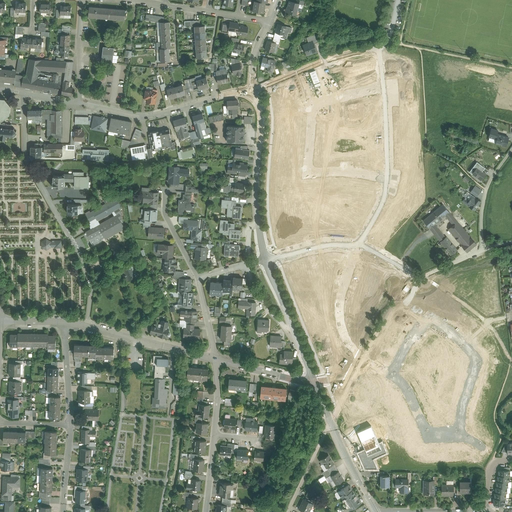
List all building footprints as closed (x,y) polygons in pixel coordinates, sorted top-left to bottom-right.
[(257,1),(255,1),(253,11),(263,13),(265,2),(257,1)] [(297,3),(289,1),(288,7),(287,7),(286,13),(296,15),(297,8),(298,3),(297,3)] [(26,3),(16,3),(15,11),(19,12),(25,12),(26,12),(26,3)] [(50,4),(40,4),(40,12),(50,12),(50,4)] [(71,6),(61,6),(60,14),(66,14),(71,14),(71,6)] [(106,19),(107,8),(89,7),(88,17),(106,19)] [(124,20),(125,10),(107,8),(106,19),(124,20)] [(239,24),(230,22),(229,24),(229,31),(237,32),(238,26),(239,24)] [(286,26),(278,24),(276,33),(282,34),(283,35),(284,35),(285,31),(288,32),(290,33),(292,28),(286,26)] [(23,26),(16,26),(15,34),(23,34),(23,26)] [(238,26),(237,32),(237,34),(247,36),(248,27),(238,26)] [(70,35),(61,34),(61,45),(69,45),(70,35)] [(314,34),(309,36),(312,42),(313,42),(314,44),(318,42),(314,34)] [(23,38),(22,38),(21,49),(27,50),(27,47),(31,47),(32,39),(23,38)] [(42,39),(32,39),(31,47),(35,47),(35,51),(41,51),(42,39)] [(272,42),(268,41),(265,50),(273,52),(276,43),(272,42)] [(312,42),(303,45),(307,55),(310,54),(311,54),(313,53),(316,51),(314,44),(313,42),(312,42)] [(235,43),(233,52),(243,53),(244,45),(238,44),(235,43)] [(69,45),(61,45),(60,49),(56,49),(55,55),(60,55),(68,55),(69,45)] [(114,48),(103,46),(102,54),(113,55),(114,48)] [(113,55),(102,54),(101,61),(112,62),(113,55)] [(25,59),(19,58),(16,71),(16,72),(22,73),(25,59)] [(275,61),(263,58),(261,65),(268,67),(267,71),(272,72),(273,69),(275,61)] [(67,62),(29,59),(26,76),(38,78),(39,72),(40,70),(65,72),(67,62)] [(74,62),(67,62),(65,72),(64,81),(69,81),(69,82),(70,82),(74,62)] [(235,65),(232,65),(234,74),(237,73),(237,74),(241,74),(241,73),(242,73),(240,64),(235,65)] [(13,70),(0,69),(0,80),(14,82),(16,74),(16,72),(16,71),(13,70)] [(226,69),(217,71),(216,72),(216,74),(217,75),(216,75),(218,84),(223,83),(222,83),(228,81),(227,73),(226,69)] [(53,75),(39,72),(38,78),(58,82),(59,75),(54,74),(53,75)] [(23,76),(16,74),(14,82),(14,86),(21,87),(23,76)] [(26,76),(23,76),(21,87),(36,90),(38,78),(26,76)] [(202,78),(196,79),(195,77),(190,79),(193,90),(198,89),(199,90),(206,87),(206,88),(209,87),(206,77),(202,79),(202,78)] [(38,78),(36,90),(58,93),(60,82),(58,82),(38,78)] [(73,88),(69,87),(70,82),(69,82),(69,81),(64,81),(61,94),(71,96),(73,88)] [(183,85),(178,86),(178,87),(175,88),(177,96),(185,94),(183,85)] [(175,88),(171,89),(171,88),(167,90),(169,98),(177,96),(175,88)] [(152,91),(146,90),(145,98),(147,99),(146,102),(147,102),(151,103),(151,102),(155,103),(157,90),(152,89),(152,91)] [(5,99),(0,98),(0,135),(0,136),(0,137),(0,139),(1,139),(1,140),(4,140),(4,139),(5,139),(6,140),(6,139),(6,136),(9,136),(9,137),(10,137),(10,136),(13,137),(14,137),(13,136),(15,135),(16,135),(16,134),(16,132),(17,132),(16,131),(15,131),(14,129),(15,128),(14,128),(13,129),(11,129),(11,128),(11,124),(10,125),(7,124),(7,123),(6,123),(6,124),(3,124),(3,123),(2,123),(2,124),(1,124),(2,120),(3,120),(9,115),(10,106),(5,99)] [(237,100),(227,101),(227,106),(224,106),(224,115),(228,115),(232,114),(232,118),(236,118),(235,114),(237,114),(237,108),(238,108),(237,100)] [(42,119),(42,110),(28,110),(28,119),(32,119),(32,123),(40,123),(40,119),(42,119)] [(202,113),(192,116),(195,124),(204,122),(202,113)] [(223,114),(208,117),(210,123),(224,120),(223,114)] [(107,119),(94,116),(91,129),(105,131),(105,130),(108,131),(109,126),(106,125),(107,119)] [(132,122),(111,117),(109,130),(129,134),(132,122)] [(61,137),(62,133),(57,133),(51,133),(51,118),(49,118),(47,118),(47,119),(47,139),(51,139),(51,137),(61,137)] [(185,118),(174,121),(176,130),(179,140),(184,139),(183,138),(190,137),(190,136),(189,133),(189,132),(187,132),(186,127),(188,127),(185,118)] [(204,122),(195,124),(199,138),(200,138),(203,137),(201,130),(206,128),(204,122)] [(227,133),(243,134),(243,132),(244,132),(245,128),(244,128),(244,126),(228,126),(227,132),(227,133)] [(141,131),(136,129),(133,137),(138,139),(141,131)] [(169,129),(163,130),(164,131),(158,132),(161,147),(166,147),(171,146),(172,150),(175,149),(174,142),(172,142),(171,137),(169,129)] [(509,137),(497,134),(498,131),(492,129),(489,137),(497,139),(496,142),(502,144),(502,145),(506,146),(509,137)] [(448,137),(477,146),(479,139),(450,130),(448,137)] [(158,131),(150,132),(150,134),(148,134),(151,148),(151,150),(161,149),(161,147),(158,132),(158,131)] [(243,134),(227,133),(227,134),(226,135),(227,135),(227,141),(243,142),(243,140),(244,140),(244,136),(243,136),(243,134)] [(131,141),(122,139),(121,147),(128,147),(131,141)] [(62,144),(44,144),(44,151),(44,153),(46,153),(50,152),(62,152),(62,144)] [(143,146),(131,148),(132,154),(135,154),(136,159),(145,157),(144,153),(147,153),(147,149),(144,150),(143,146)] [(37,147),(31,147),(31,157),(35,157),(41,157),(41,156),(45,156),(46,156),(46,153),(44,153),(44,151),(41,151),(41,147),(37,147)] [(109,160),(109,149),(83,149),(83,154),(87,154),(87,159),(109,160)] [(240,150),(235,149),(236,149),(236,157),(234,156),(234,157),(248,159),(249,151),(247,150),(247,151),(240,150)] [(235,164),(234,164),(233,167),(233,171),(235,171),(240,172),(246,173),(247,165),(235,163),(235,164)] [(480,170),(477,167),(472,174),(481,180),(486,174),(480,170)] [(178,169),(169,168),(169,174),(170,174),(169,183),(178,184),(179,176),(189,176),(189,169),(178,169)] [(84,172),(73,172),(73,174),(73,181),(75,181),(75,188),(86,188),(86,177),(84,177),(84,172)] [(62,176),(53,176),(53,182),(52,182),(52,187),(64,187),(64,181),(73,181),(73,174),(64,174),(64,175),(62,175),(62,176)] [(245,184),(235,183),(235,186),(234,191),(239,192),(239,193),(243,194),(243,192),(245,184)] [(470,192),(478,197),(482,190),(475,185),(470,192)] [(143,191),(142,191),(141,198),(142,198),(147,199),(147,198),(149,198),(148,203),(150,203),(157,204),(158,198),(157,198),(158,193),(150,192),(143,191)] [(475,198),(469,193),(463,202),(469,206),(469,207),(474,210),(481,201),(476,198),(475,198)] [(185,195),(183,194),(183,200),(179,200),(178,213),(184,214),(184,210),(191,210),(190,212),(194,212),(195,204),(190,204),(190,197),(191,197),(192,195),(185,195)] [(93,226),(94,227),(100,224),(97,220),(112,211),(115,216),(120,213),(121,213),(119,208),(121,207),(118,201),(121,199),(118,195),(113,198),(112,195),(104,200),(106,204),(86,215),(87,215),(90,220),(90,221),(91,221),(91,222),(90,223),(92,227),(93,226)] [(232,201),(222,200),(222,206),(228,206),(227,216),(233,216),(233,218),(241,218),(242,207),(235,206),(236,201),(232,201)] [(82,205),(68,204),(68,205),(67,205),(67,208),(67,213),(78,214),(78,206),(79,206),(79,208),(82,208),(82,205)] [(445,237),(434,224),(445,215),(448,219),(452,215),(443,204),(423,220),(440,242),(445,237)] [(150,209),(144,209),(143,220),(144,220),(149,220),(156,221),(157,210),(150,209)] [(122,217),(120,213),(115,216),(100,224),(94,227),(85,233),(85,234),(86,234),(89,239),(86,241),(84,242),(87,248),(86,248),(88,251),(94,248),(92,246),(95,244),(95,243),(92,238),(101,232),(104,238),(105,238),(124,227),(119,219),(122,217)] [(457,221),(452,215),(448,219),(453,225),(457,221)] [(198,221),(188,220),(187,224),(184,223),(184,229),(190,230),(191,230),(192,231),(192,232),(191,239),(197,240),(197,237),(201,237),(201,230),(197,230),(198,221)] [(453,225),(448,229),(462,246),(471,238),(464,229),(457,221),(453,225)] [(240,230),(234,230),(234,224),(230,224),(227,224),(220,224),(220,232),(229,233),(230,233),(229,238),(240,238),(240,230)] [(150,227),(149,227),(148,237),(163,238),(164,228),(150,227)] [(92,238),(95,243),(104,238),(101,232),(92,238)] [(457,250),(446,236),(445,237),(440,242),(451,255),(457,250)] [(462,246),(467,252),(476,244),(471,238),(462,246)] [(174,245),(158,244),(157,254),(162,254),(173,255),(174,245)] [(229,244),(225,244),(224,255),(229,255),(229,254),(233,255),(233,256),(238,256),(239,245),(229,244)] [(200,247),(199,247),(199,254),(198,254),(198,259),(205,260),(206,247),(200,247)] [(172,258),(164,258),(164,263),(165,264),(165,271),(175,272),(176,259),(172,258)] [(132,264),(122,268),(125,275),(128,281),(137,277),(132,264)] [(181,278),(180,278),(179,282),(181,282),(180,291),(182,291),(190,292),(190,285),(191,285),(191,279),(186,279),(181,278)] [(243,278),(233,278),(233,281),(232,288),(242,289),(243,278)] [(233,281),(223,280),(223,283),(222,290),(232,291),(232,288),(233,281)] [(223,283),(210,282),(209,294),(222,295),(222,290),(223,283)] [(190,292),(182,291),(181,304),(185,305),(192,305),(193,305),(194,292),(190,292)] [(256,302),(238,301),(238,308),(238,307),(248,308),(247,314),(246,314),(246,315),(255,315),(256,302)] [(197,312),(187,311),(181,311),(180,315),(187,316),(186,321),(195,322),(196,322),(197,312)] [(270,320),(258,319),(257,332),(262,332),(262,329),(269,330),(270,320)] [(160,327),(152,325),(150,333),(155,334),(158,335),(158,336),(166,338),(167,335),(169,336),(171,334),(170,333),(168,332),(168,329),(166,329),(168,322),(162,321),(160,327)] [(231,326),(222,325),(221,332),(231,333),(231,326)] [(193,327),(187,327),(187,329),(184,328),(183,338),(195,338),(195,339),(200,339),(200,329),(195,329),(193,329),(193,327)] [(231,333),(221,332),(221,340),(230,340),(231,333)] [(48,336),(48,346),(48,348),(53,348),(53,347),(56,347),(56,336),(52,336),(48,336)] [(281,337),(270,336),(269,346),(281,347),(281,341),(281,337)] [(89,345),(74,345),(74,355),(74,356),(80,356),(88,356),(89,345)] [(96,345),(89,345),(88,356),(88,358),(96,358),(96,347),(96,345)] [(96,347),(96,358),(113,359),(114,348),(96,347)] [(293,352),(284,351),(284,355),(280,354),(279,363),(287,364),(287,362),(292,363),(292,358),(293,352)] [(157,358),(162,358),(162,356),(153,355),(153,358),(156,358),(156,372),(163,373),(165,373),(166,367),(165,367),(165,365),(156,365),(157,358)] [(15,363),(9,363),(9,364),(10,364),(9,375),(20,376),(20,375),(20,364),(15,363)] [(195,367),(188,367),(187,379),(187,378),(193,378),(193,380),(195,367)] [(208,369),(201,368),(200,380),(200,379),(206,380),(206,381),(207,381),(208,369)] [(87,372),(78,372),(78,383),(87,383),(87,372)] [(155,389),(164,389),(164,379),(163,379),(156,378),(155,389)] [(239,380),(229,379),(228,388),(238,389),(239,380)] [(247,380),(239,380),(238,389),(246,390),(247,380)] [(16,381),(9,381),(9,393),(21,394),(22,382),(16,381)] [(58,383),(48,382),(47,390),(49,390),(57,390),(58,390),(58,386),(58,383)] [(272,398),(274,387),(272,387),(262,386),(261,386),(260,397),(272,398)] [(274,387),(272,398),(273,398),(273,399),(278,399),(285,400),(286,389),(275,388),(276,387),(274,387)] [(164,389),(155,389),(155,398),(165,398),(167,398),(167,389),(164,389)] [(81,390),(80,390),(79,403),(90,403),(90,396),(93,396),(93,391),(92,391),(90,391),(90,390),(81,390)] [(15,399),(9,399),(8,412),(19,412),(19,407),(18,407),(18,400),(15,399)] [(200,404),(199,404),(199,411),(197,410),(196,415),(198,415),(198,416),(202,416),(208,416),(209,412),(208,412),(208,405),(209,406),(209,405),(207,405),(200,404)] [(92,410),(85,410),(85,419),(93,419),(93,418),(97,418),(98,410),(92,410)] [(60,411),(50,411),(49,419),(60,419),(60,411)] [(229,415),(226,414),(225,415),(225,418),(224,427),(235,429),(236,419),(230,418),(230,415),(229,415)] [(255,421),(246,420),(245,430),(256,431),(257,421),(255,421)] [(202,423),(198,423),(197,433),(206,434),(207,428),(206,428),(207,423),(202,423)] [(275,426),(266,425),(265,437),(274,438),(275,426)] [(365,470),(378,470),(372,460),(386,454),(381,444),(379,445),(371,426),(358,432),(366,451),(357,454),(365,470)] [(90,429),(82,429),(81,443),(89,443),(90,436),(96,436),(96,431),(90,431),(90,429)] [(200,440),(196,440),(195,451),(194,451),(193,451),(205,452),(206,441),(200,440)] [(227,446),(220,446),(220,454),(230,455),(231,453),(232,443),(227,443),(227,446)] [(56,446),(45,445),(45,453),(45,454),(50,454),(56,454),(56,451),(56,446)] [(86,449),(81,449),(81,461),(90,462),(91,450),(86,449)] [(237,449),(237,451),(236,458),(244,459),(248,459),(249,450),(237,449)] [(264,452),(255,451),(254,460),(263,461),(264,452)] [(334,465),(328,455),(320,460),(322,464),(324,463),(327,469),(334,465)] [(203,460),(194,459),(193,470),(203,471),(203,464),(203,460)] [(2,461),(1,461),(1,470),(10,470),(10,465),(10,461),(2,461)] [(334,465),(327,469),(323,472),(322,472),(324,475),(336,468),(334,465)] [(53,468),(41,468),(42,468),(42,471),(41,471),(41,476),(52,476),(52,473),(53,468)] [(336,468),(324,475),(326,478),(328,477),(330,475),(331,476),(338,471),(336,468)] [(83,470),(77,469),(77,480),(87,481),(88,470),(83,470)] [(338,471),(331,476),(336,484),(344,480),(342,476),(341,476),(338,471)] [(331,476),(330,475),(328,477),(333,485),(334,486),(336,484),(331,476)] [(384,475),(379,475),(379,476),(379,480),(380,480),(380,486),(389,486),(389,475),(384,475)] [(11,478),(4,477),(3,495),(11,495),(12,486),(19,486),(19,478),(18,478),(11,478)] [(200,480),(192,479),(192,480),(191,484),(187,484),(186,489),(199,490),(200,480)] [(408,480),(395,480),(395,485),(400,485),(400,492),(402,492),(402,493),(402,495),(405,495),(405,493),(405,492),(408,492),(408,487),(408,480)] [(433,481),(424,481),(424,493),(433,493),(433,484),(433,481)] [(471,481),(459,481),(459,487),(459,492),(460,492),(471,492),(472,483),(472,481),(471,481)] [(52,483),(41,483),(41,491),(46,491),(52,491),(52,488),(52,483)] [(234,484),(220,483),(219,495),(222,496),(228,497),(229,489),(233,490),(234,484)] [(340,490),(338,492),(341,497),(342,497),(352,490),(351,489),(352,488),(350,487),(348,485),(340,490)] [(447,485),(442,485),(442,495),(453,495),(453,487),(453,485),(447,485)] [(320,492),(314,487),(309,493),(311,495),(312,494),(316,497),(320,492)] [(86,491),(76,490),(75,502),(85,502),(86,491)] [(355,495),(352,490),(342,497),(343,499),(343,500),(348,507),(347,507),(348,508),(348,507),(350,510),(360,503),(357,498),(358,498),(356,495),(355,495)] [(198,498),(189,497),(187,508),(197,509),(198,498)] [(312,502),(304,499),(299,509),(305,511),(307,511),(310,508),(312,502)]
